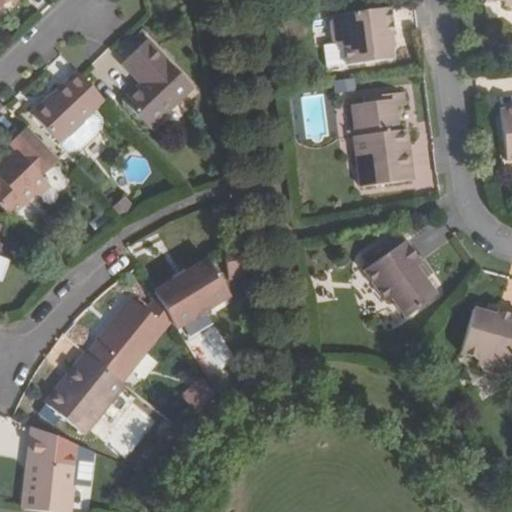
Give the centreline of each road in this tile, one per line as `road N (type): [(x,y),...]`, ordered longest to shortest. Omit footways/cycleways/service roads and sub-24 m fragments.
road 1 (residential): [(511,245),(479,230),(461,204),(434,0)]
road 2 (residential): [(15,356),(73,292),(111,265)]
